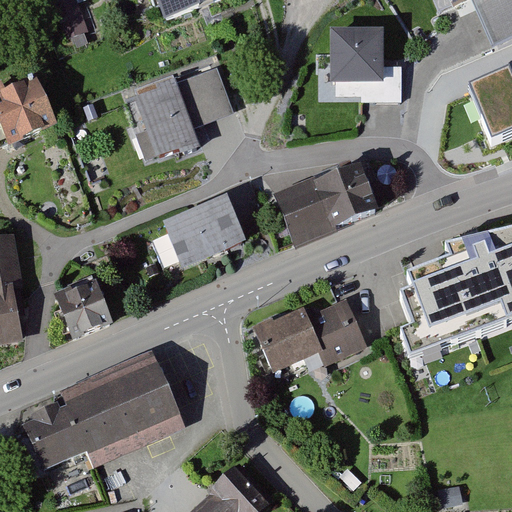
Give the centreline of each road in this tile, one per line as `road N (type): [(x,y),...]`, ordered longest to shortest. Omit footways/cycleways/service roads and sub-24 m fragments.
road 1 (residential): [(16,396),(53,263),(248,173),(280,160),(417,160),(442,215)]
road 2 (residential): [(217,307),(241,430),(286,482),(331,511)]
road 3 (tertiary): [(217,307),(442,215)]
road 4 (tertiary): [(16,396),(217,307)]
